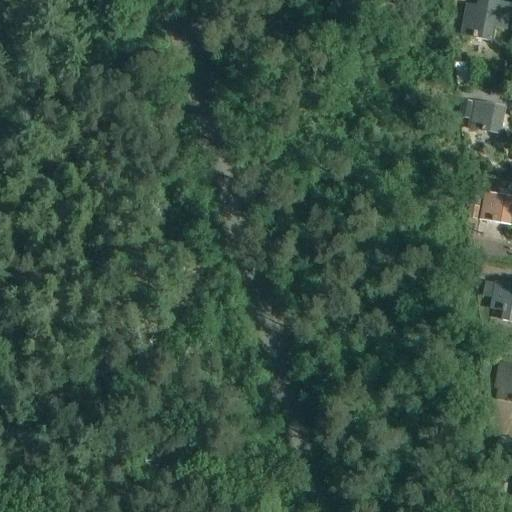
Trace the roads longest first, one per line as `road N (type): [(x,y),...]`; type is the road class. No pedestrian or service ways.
road 1 (unclassified): [(321,511),(168,0)]
road 2 (track): [(351,0),(178,32)]
